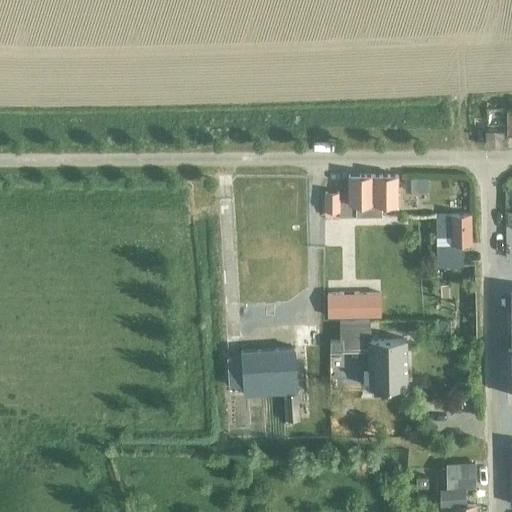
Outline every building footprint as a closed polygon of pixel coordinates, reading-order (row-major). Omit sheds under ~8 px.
[(487,145),(502,145),(502,132),(487,132),(487,145)] [(381,215),(381,203),(393,203),(393,207),(398,207),(398,175),(348,175),(348,192),(339,192),(325,193),(325,210),(325,216),(350,215),(381,215)] [(415,178),(403,178),(403,191),(415,191),(415,178)] [(442,215),(436,215),(437,228),(440,228),(440,249),(441,266),(453,265),(461,265),(460,244),(471,244),(470,214),(442,215)] [(379,293),(327,294),(327,316),(380,316),(379,293)] [(406,340),(370,340),(370,320),(339,321),(340,341),(330,341),(330,351),(369,350),(370,387),(406,387),(406,340)] [(449,322),(439,322),(439,338),(450,338),(449,322)] [(242,385),(243,395),(264,393),(263,384),(297,382),(295,347),(240,350),(241,357),(228,358),(229,386),(242,385)] [(285,420),(299,420),(297,389),(283,390),(285,420)] [(446,462),(446,488),(476,488),(476,462),(446,462)] [(427,486),(427,476),(416,476),(416,486),(427,486)]
